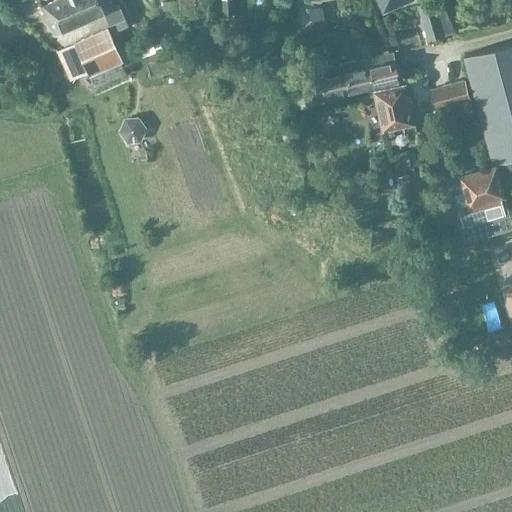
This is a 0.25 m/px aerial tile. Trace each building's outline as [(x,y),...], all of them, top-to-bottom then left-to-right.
[(55,33),(84,21),(74,0),(56,0),(43,6),(55,33)] [(74,0),(84,21),(104,12),(110,24),(124,18),(118,5),(113,7),(109,0),(74,0)] [(179,0),(181,14),(203,13),(204,22),(216,22),(216,12),(210,12),(209,0),(179,0)] [(378,0),(383,12),(408,1),(409,0),(378,0)] [(429,0),(417,5),(429,40),(444,35),(455,32),(442,0),(438,0),(430,3),(429,0)] [(108,28),(74,43),(94,88),(125,74),(120,64),(123,61),(108,28)] [(511,41),(464,55),(493,164),(511,158),(511,41)] [(367,58),(373,86),(400,80),(394,51),(367,58)] [(350,92),(373,86),(367,58),(344,63),(350,92)] [(326,97),(350,92),(344,63),(318,69),(322,84),(312,86),(312,85),(296,88),(300,105),(326,100),(326,97)] [(435,108),(470,99),(465,80),(430,89),(435,108)] [(382,131),(414,124),(405,85),(374,92),(382,131)] [(138,121),(121,122),(122,147),(139,146),(138,121)] [(475,206),(504,197),(496,167),(460,177),(469,207),(459,210),(464,226),(479,222),(475,206)] [(125,219),(137,216),(133,199),(121,202),(125,219)] [(448,273),(457,270),(452,251),(426,258),(433,283),(450,278),(448,273)]
